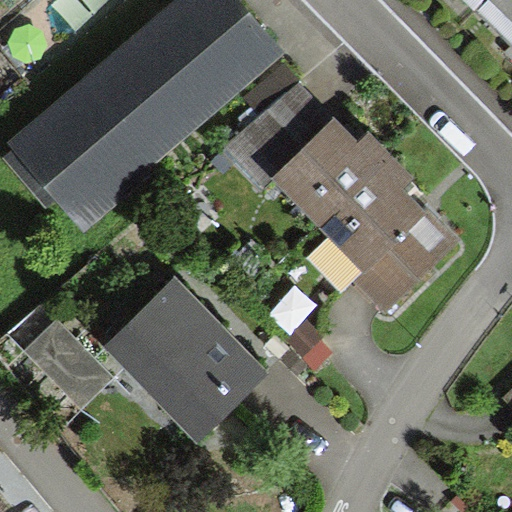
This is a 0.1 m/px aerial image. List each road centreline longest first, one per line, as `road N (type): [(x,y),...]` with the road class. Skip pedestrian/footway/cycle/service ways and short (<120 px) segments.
road 1 (residential): [(342,511),(430,348),(511,266)]
road 2 (residential): [(346,0),(511,174)]
road 3 (residential): [(88,511),(0,412)]
